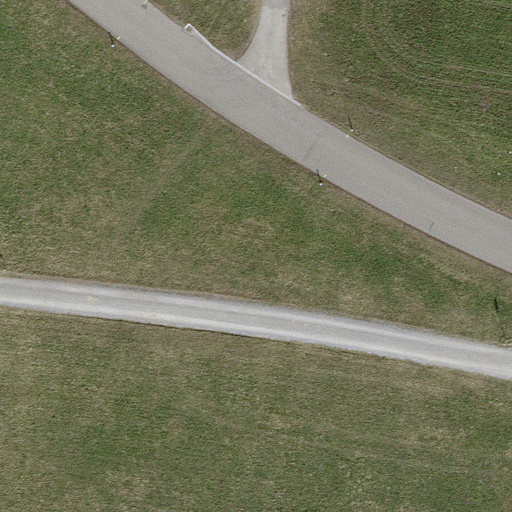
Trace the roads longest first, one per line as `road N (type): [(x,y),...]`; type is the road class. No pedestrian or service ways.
road 1 (track): [(0,300),(511,360)]
road 2 (tertiary): [(114,0),(263,115),(511,247)]
